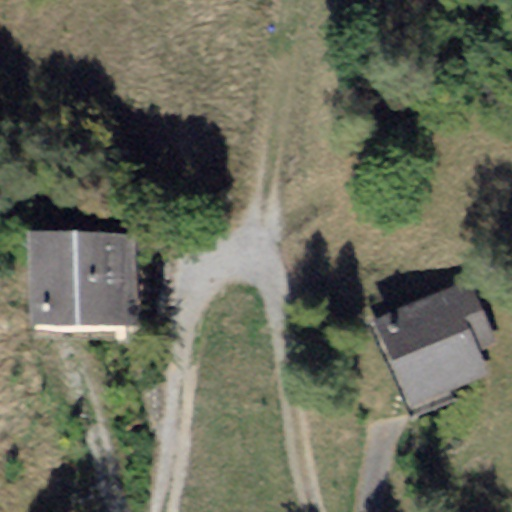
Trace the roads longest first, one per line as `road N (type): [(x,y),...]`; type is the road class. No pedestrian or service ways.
road 1 (track): [(312,511),(297,465),(273,291),(265,270),(243,257),(216,257),(193,271),(180,305),(153,511)]
road 2 (track): [(243,257),(283,107),(299,0)]
